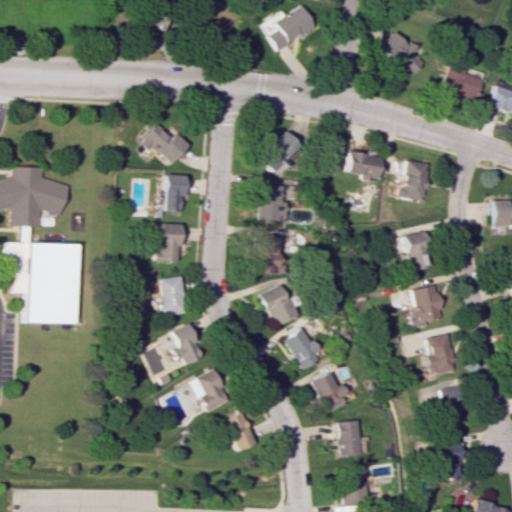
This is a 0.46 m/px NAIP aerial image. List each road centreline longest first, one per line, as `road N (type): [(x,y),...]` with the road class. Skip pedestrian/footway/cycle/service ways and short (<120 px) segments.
road 1 (residential): [(221,86),(211,296),(220,324),(287,427),(297,511)]
road 2 (residential): [(470,145),(454,231),(502,444)]
road 3 (residential): [(511,159),(332,104),(221,86)]
road 4 (residential): [(221,86),(0,67)]
road 5 (residential): [(0,85),(221,86)]
